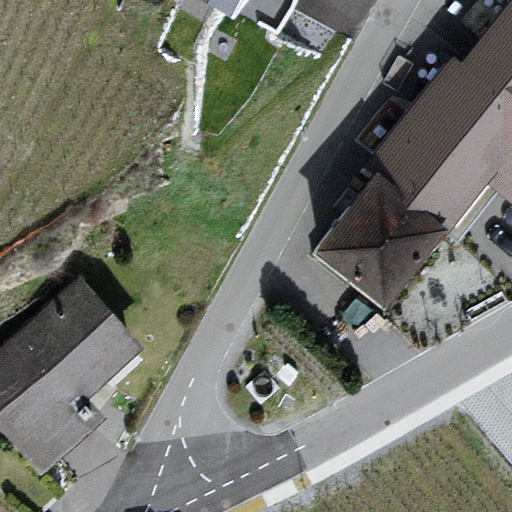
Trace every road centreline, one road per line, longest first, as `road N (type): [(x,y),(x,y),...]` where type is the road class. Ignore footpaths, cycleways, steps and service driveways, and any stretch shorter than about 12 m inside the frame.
road 1 (residential): [(172,511),(188,408),(219,320),(398,0)]
road 2 (unclassified): [(511,332),(183,511)]
